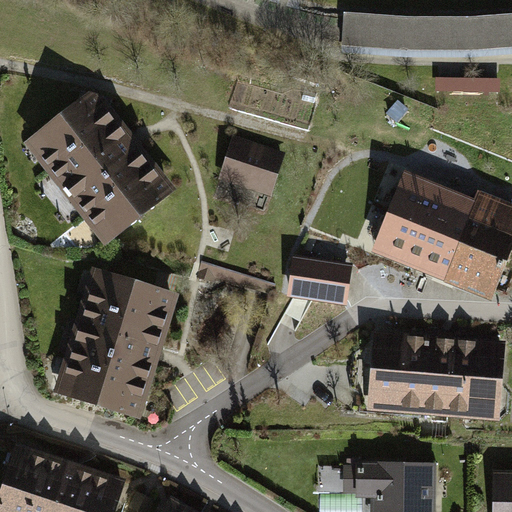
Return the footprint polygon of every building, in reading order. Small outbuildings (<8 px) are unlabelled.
[(511,23),(470,26),(407,26),(343,21),(342,44),(407,50),(471,49),(511,46),(511,23)] [(511,79),(423,77),(422,102),(511,103),(511,79)] [(93,96),(32,144),(106,238),(167,190),(93,96)] [(413,131),(410,143),(434,151),(437,139),(413,131)] [(282,153),(236,139),(226,170),(240,174),(238,180),(255,186),(257,179),(272,183),(282,153)] [(416,177),(387,246),(492,289),(511,241),(511,204),(484,193),(477,195),(474,201),(416,177)] [(296,247),(289,297),(348,306),(356,256),(296,247)] [(92,271),(57,385),(135,409),(171,295),(92,271)] [(385,333),(372,343),(365,416),(420,421),(420,418),(448,420),(449,411),(498,415),(504,344),(385,333)] [(0,511),(109,511),(121,480),(19,446),(0,501),(0,511)] [(431,511),(432,464),(358,464),(358,492),(373,492),(372,511),(431,511)] [(511,511),(511,472),(496,472),(495,511),(511,511)] [(192,511),(173,500),(166,511),(192,511)]
